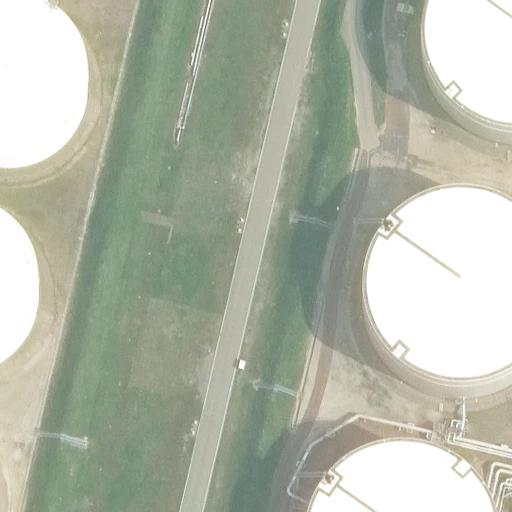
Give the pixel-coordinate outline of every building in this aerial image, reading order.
[(0,0),(0,158),(32,160),(62,145),(80,125),(94,84),(86,45),(60,13),(29,0),(0,0)] [(442,96),(489,132),(511,135),(511,0),(433,0),(422,33),(442,96)] [(379,356),(426,391),(472,398),(511,382),(511,207),(494,196),(426,198),(379,233),(359,293),(379,356)] [(0,357),(13,351),(32,331),(45,291),(38,251),(12,219),(0,214),(0,357)] [(501,511),(485,475),(437,444),(369,446),(323,481),(312,511),(501,511)]
